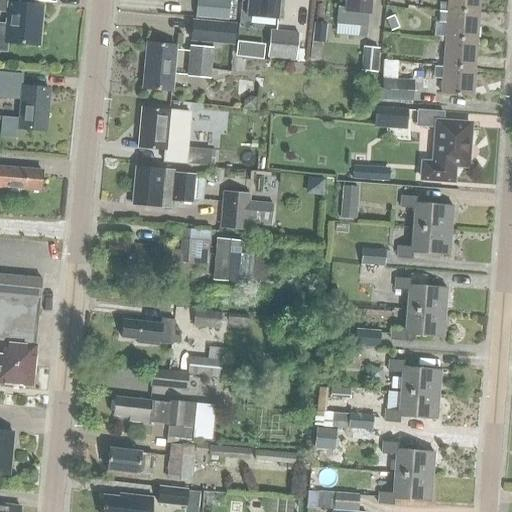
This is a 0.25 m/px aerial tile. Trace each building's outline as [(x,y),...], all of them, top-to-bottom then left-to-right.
[(0,0),(0,10),(7,11),(5,25),(0,24),(0,48),(4,46),(4,42),(37,45),(41,7),(24,6),(24,0),(0,0)] [(197,0),(196,18),(228,21),(230,0),(197,0)] [(248,0),(247,16),(278,19),(279,0),(248,0)] [(344,0),(344,8),(337,8),(336,22),(358,24),(357,37),(365,38),(367,13),(370,13),(370,0),(344,0)] [(478,0),(448,0),(448,3),(440,3),(439,10),(478,13),(478,0)] [(447,23),(446,38),(476,40),(478,13),(439,10),(438,22),(447,23)] [(393,16),(385,19),(391,32),(398,29),(393,16)] [(191,43),(231,47),(233,25),(192,22),(191,43)] [(267,57),(296,60),(298,32),(270,30),(267,57)] [(446,38),(444,66),(474,68),(476,40),(446,38)] [(262,60),(265,44),(237,39),(234,54),(262,60)] [(143,89),(170,92),(174,47),(147,44),(143,89)] [(361,69),(373,71),(376,48),(364,47),(361,69)] [(188,76),(207,78),(210,50),(190,48),(188,76)] [(443,79),(442,94),(472,96),(474,68),(444,66),(443,69),(435,68),(434,78),(443,79)] [(45,131),(48,89),(21,87),(22,75),(0,73),(0,97),(20,99),(18,118),(2,117),(0,135),(18,137),(19,128),(45,131)] [(412,102),(413,81),(382,79),(381,100),(412,102)] [(242,108),(253,109),(255,97),(249,96),(242,101),(242,108)] [(374,124),(386,125),(387,109),(375,108),(374,124)] [(141,109),(138,147),(165,150),(164,160),(185,162),(186,148),(189,113),(169,111),(141,109)] [(432,164),(429,164),(422,163),(421,180),(452,182),(453,166),(466,167),(469,125),(442,123),(442,112),(417,110),(416,127),(435,129),(432,164)] [(186,148),(185,162),(209,164),(210,150),(186,148)] [(364,167),(364,180),(380,181),(380,168),(364,167)] [(39,189),(40,172),(26,171),(26,169),(9,168),(8,170),(0,169),(0,184),(7,185),(7,188),(24,190),(24,188),(39,189)] [(193,200),(195,177),(173,175),(173,173),(167,172),(167,171),(136,168),(133,204),(170,207),(171,200),(186,201),(186,200),(193,200)] [(321,195),(322,179),(307,178),(306,190),(309,194),(321,195)] [(355,188),(342,187),(341,205),(354,206),(355,188)] [(222,191),(219,228),(247,230),(248,220),(271,222),(273,203),(249,202),(250,194),(222,191)] [(415,198),(401,197),(400,209),(413,210),(412,228),(450,231),(452,206),(415,203),(415,198)] [(411,260),(411,254),(448,256),(450,231),(412,228),(410,248),(397,247),(396,259),(411,260)] [(216,238),(211,278),(237,281),(238,277),(249,279),(252,255),(240,254),(241,241),(216,238)] [(129,245),(127,266),(149,268),(148,273),(169,275),(169,276),(187,277),(188,264),(206,265),(208,243),(182,240),(181,254),(171,253),(171,249),(129,245)] [(361,262),(384,264),(385,249),(362,248),(361,262)] [(0,294),(40,298),(41,278),(0,273),(0,294)] [(407,291),(406,308),(443,311),(445,288),(409,285),(409,280),(395,278),(394,290),(407,291)] [(338,303),(338,290),(329,289),(329,303),(338,303)] [(33,347),(37,298),(0,294),(0,386),(11,387),(12,383),(30,385),(33,347)] [(443,311),(406,308),(404,329),(391,328),(390,339),(405,341),(405,335),(441,337),(443,311)] [(192,326),(219,329),(220,315),(194,312),(192,326)] [(226,321),(246,324),(247,317),(227,315),(226,321)] [(175,320),(174,320),(161,318),(160,324),(124,319),(122,338),(136,340),(136,343),(158,346),(158,344),(172,345),(172,343),(179,344),(181,331),(174,330),(175,320)] [(354,344),(378,346),(379,331),(355,330),(354,344)] [(351,365),(352,351),(342,350),(341,364),(351,365)] [(221,362),(189,359),(187,373),(219,376),(221,362)] [(439,369),(403,366),(403,360),(389,359),(388,371),(401,372),(400,391),(437,394),(439,369)] [(149,386),(186,391),(188,374),(151,369),(149,386)] [(327,387),(319,386),(316,410),(324,411),(327,387)] [(329,396),(349,398),(350,390),(330,388),(329,396)] [(398,410),(385,410),(384,421),(399,422),(399,417),(435,419),(437,394),(400,391),(398,410)] [(150,401),(115,398),(113,416),(128,418),(128,422),(148,424),(148,423),(167,425),(167,426),(181,427),(184,403),(169,401),(168,404),(150,402),(150,401)] [(331,427),(370,429),(371,416),(348,414),(332,413),(331,427)] [(314,449),(335,451),(337,429),(317,427),(314,449)] [(13,432),(0,430),(0,473),(8,474),(13,432)] [(205,456),(206,444),(194,442),(193,454),(205,456)] [(395,454),(394,473),(431,476),(433,452),(397,449),(397,443),(382,442),(382,453),(395,454)] [(189,483),(194,447),(170,444),(166,480),(189,483)] [(248,459),(249,449),(209,446),(208,455),(248,459)] [(138,473),(150,474),(152,455),(140,454),(140,453),(109,449),(107,470),(138,474),(138,473)] [(295,454),(255,450),(253,460),(294,465),(295,454)] [(431,476),(394,473),(392,493),(379,492),(378,504),(393,505),(393,499),(429,501),(431,476)] [(157,504),(185,507),(187,490),(159,486),(157,504)] [(357,511),(358,496),(317,493),(316,509),(333,510),(357,511)] [(104,496),(101,511),(150,511),(152,498),(120,495),(120,498),(104,496)]
